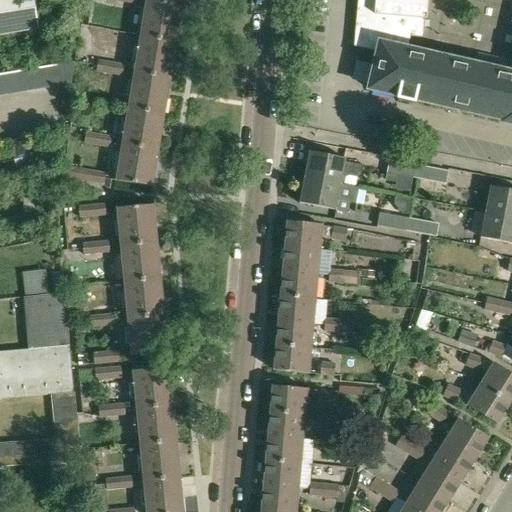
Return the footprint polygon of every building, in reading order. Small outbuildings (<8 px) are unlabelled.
[(0,0),(0,33),(37,28),(32,0),(0,0)] [(146,0),(141,36),(176,42),(182,6),(146,0)] [(357,0),(354,46),(377,52),(379,42),(409,49),(410,36),(422,37),(424,19),(426,19),(427,0),(357,0)] [(141,36),(135,71),(170,77),(176,42),(141,36)] [(379,42),(377,52),(368,90),(397,96),(396,100),(414,104),(415,100),(501,120),(501,123),(511,125),(511,74),(409,49),(379,42)] [(95,73),(108,75),(110,63),(96,61),(95,73)] [(21,63),(4,65),(5,73),(22,70),(21,63)] [(110,63),(108,75),(122,77),(124,65),(110,63)] [(58,65),(45,67),(48,87),(61,85),(58,65)] [(36,89),(48,87),(45,67),(33,69),(36,89)] [(33,69),(21,71),(25,91),(36,89),(33,69)] [(25,91),(21,71),(10,73),(13,93),(25,91)] [(135,71),(128,107),(163,113),(170,77),(135,71)] [(10,73),(0,74),(0,88),(1,95),(13,93),(10,73)] [(123,136),(122,143),(157,148),(163,113),(128,107),(126,120),(114,118),(112,134),(123,136)] [(96,146),(98,135),(85,133),(83,144),(96,146)] [(110,137),(98,135),(96,146),(108,148),(110,137)] [(157,148),(122,143),(116,181),(151,187),(157,148)] [(357,175),(362,172),(363,166),(344,163),(345,159),(308,153),(304,177),(340,185),(342,175),(346,173),(357,175)] [(386,173),(416,179),(418,166),(389,160),(386,173)] [(447,172),(418,166),(416,179),(445,184),(447,172)] [(68,167),(66,179),(78,181),(80,169),(68,167)] [(80,169),(78,181),(91,183),(93,171),(80,169)] [(93,171),(91,183),(99,184),(104,185),(106,174),(101,173),(93,171)] [(355,205),(358,188),(340,185),(304,177),(299,204),(335,210),(347,212),(349,203),(355,205)] [(511,190),(490,187),(485,213),(511,218),(511,190)] [(91,205),(92,217),(105,216),(104,204),(91,205)] [(91,205),(78,207),(79,218),(92,217),(91,205)] [(117,208),(120,244),(156,241),(152,205),(117,208)] [(511,218),(485,213),(480,238),(511,244),(511,218)] [(377,214),(375,226),(406,232),(408,220),(377,214)] [(437,225),(408,220),(406,232),(435,237),(437,225)] [(286,224),(284,250),(318,253),(320,237),(345,242),(347,232),(321,227),(286,224)] [(108,241),(95,243),(96,255),(109,253),(108,241)] [(124,280),(159,276),(156,241),(120,244),(124,280)] [(83,256),(96,255),(95,243),(82,244),(83,256)] [(284,250),(282,274),(316,277),(318,253),(284,250)] [(328,283),(342,284),(343,271),(329,270),(328,278),(328,283)] [(357,272),(343,271),(342,284),(355,286),(357,272)] [(60,272),(51,273),(53,292),(62,291),(60,272)] [(280,298),(314,300),(316,277),(282,274),(280,298)] [(124,280),(127,315),(163,312),(159,276),(124,280)] [(64,291),(23,296),(28,349),(69,345),(64,291)] [(280,298),(278,321),(312,324),(323,325),(324,319),(326,319),(328,302),(314,300),(280,298)] [(486,298),(483,311),(497,314),(500,301),(486,298)] [(511,311),(511,303),(500,301),(497,314),(511,317),(511,311)] [(166,352),(163,312),(127,315),(131,355),(166,352)] [(115,314),(102,315),(103,327),(116,326),(115,314)] [(103,327),(102,315),(89,316),(90,328),(103,327)] [(326,319),(324,319),(323,332),(337,333),(338,320),(326,319)] [(352,321),(338,320),(337,333),(351,334),(352,321)] [(276,345),(310,348),(312,324),(278,321),(276,345)] [(492,341),(488,354),(501,358),(505,346),(492,341)] [(0,399),(51,395),(73,394),(69,345),(28,349),(0,351),(0,399)] [(276,345),(274,371),(308,374),(310,348),(276,345)] [(118,351),(105,352),(107,364),(120,363),(118,351)] [(105,352),(93,353),(94,366),(107,364),(105,352)] [(469,354),(464,366),(478,371),(483,359),(469,354)] [(483,359),(479,368),(488,373),(480,385),(509,403),(511,398),(511,374),(494,363),(483,359)] [(335,364),(320,363),(319,376),(334,377),(335,364)] [(107,368),(108,380),(121,379),(120,367),(107,368)] [(107,368),(94,369),(96,381),(108,380),(107,368)] [(133,371),(136,408),(171,405),(168,368),(133,371)] [(447,385),(442,398),(455,403),(460,390),(447,385)] [(496,424),(509,403),(480,385),(467,406),(496,424)] [(305,415),(307,390),(273,387),(270,412),(305,415)] [(332,391),(318,390),(317,404),(331,405),(332,391)] [(73,394),(51,395),(52,405),(75,403),(74,393),(73,394)] [(76,415),(75,403),(52,405),(54,417),(76,415)] [(124,404),(111,405),(112,417),(125,416),(124,404)] [(111,405),(98,406),(99,418),(112,417),(111,405)] [(140,445),(175,441),(171,405),(136,408),(140,445)] [(437,405),(429,416),(442,424),(449,413),(437,405)] [(268,437),(303,440),(305,415),(270,412),(268,437)] [(54,417),(55,428),(77,426),(76,415),(54,417)] [(458,420),(445,442),(474,460),(487,438),(458,420)] [(55,428),(56,440),(81,461),(77,426),(55,428)] [(313,434),(312,447),(326,448),(327,435),(313,434)] [(327,435),(326,448),(340,449),(341,436),(327,435)] [(395,447),(407,455),(414,443),(402,436),(395,447)] [(301,464),(303,440),(268,437),(266,461),(301,464)] [(37,465),(48,464),(46,440),(35,441),(37,465)] [(81,461),(56,440),(46,440),(48,464),(81,461)] [(35,441),(25,442),(27,465),(37,465),(35,441)] [(140,445),(143,481),(179,478),(175,441),(140,445)] [(15,442),(4,443),(6,467),(17,466),(15,442)] [(27,465),(25,442),(15,442),(17,466),(27,465)] [(445,442),(432,463),(461,481),(474,460),(445,442)] [(414,443),(407,455),(418,462),(422,457),(425,451),(414,443)] [(418,462),(408,477),(448,502),(461,481),(432,463),(422,457),(418,462)] [(298,488),(301,464),(266,461),(264,486),(298,488)] [(131,476),(118,478),(119,490),(133,489),(131,476)] [(399,492),(395,498),(406,504),(418,511),(441,511),(448,502),(408,477),(399,492)] [(118,478),(105,479),(106,491),(119,490),(118,478)] [(182,511),(179,478),(143,481),(146,511),(182,511)] [(388,485),(376,478),(368,490),(380,497),(388,485)] [(324,484),(310,483),(309,496),(323,497),(324,484)] [(323,497),(337,498),(338,485),(324,484),(323,497)] [(380,497),(391,504),(395,498),(399,492),(388,485),(380,497)] [(296,511),(298,488),(264,486),(262,510),(286,511),(296,511)] [(386,511),(418,511),(406,504),(395,498),(391,504),(386,511)]
